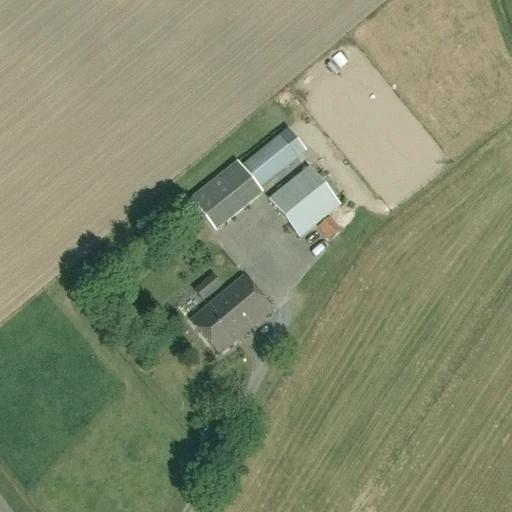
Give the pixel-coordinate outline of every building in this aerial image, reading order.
[(278,137),(240,168),(258,190),(296,160),(278,137)] [(215,232),(262,194),(258,190),(240,168),(237,163),(190,201),(215,232)] [(300,239),(339,207),(308,169),(269,201),(300,239)] [(318,228),(330,241),(339,232),(328,220),(318,228)] [(203,302),(207,298),(222,287),(212,275),(193,290),(203,302)] [(218,356),(243,336),(272,310),(244,277),(189,323),(218,356)]
